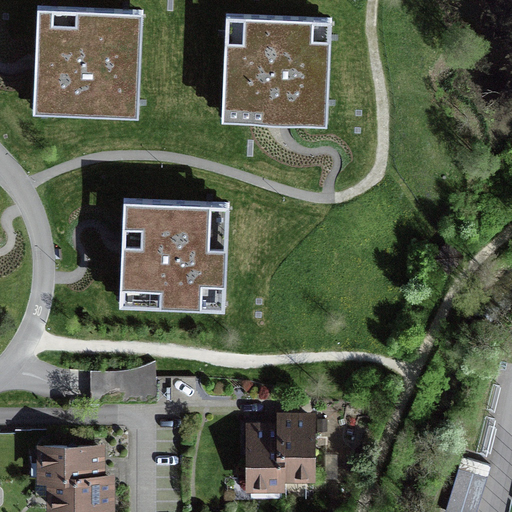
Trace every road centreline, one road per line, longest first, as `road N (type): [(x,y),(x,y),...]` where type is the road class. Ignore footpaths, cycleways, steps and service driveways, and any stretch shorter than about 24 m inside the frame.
road 1 (track): [(411,368),(447,298),(511,227)]
road 2 (track): [(361,511),(411,368)]
